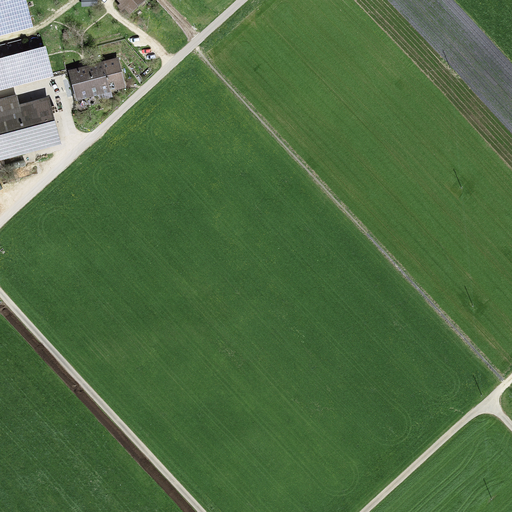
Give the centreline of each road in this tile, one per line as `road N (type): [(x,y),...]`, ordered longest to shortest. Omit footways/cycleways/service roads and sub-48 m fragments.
road 1 (unclassified): [(242,0),(0,224)]
road 2 (track): [(0,290),(203,511)]
road 3 (track): [(367,511),(488,400)]
